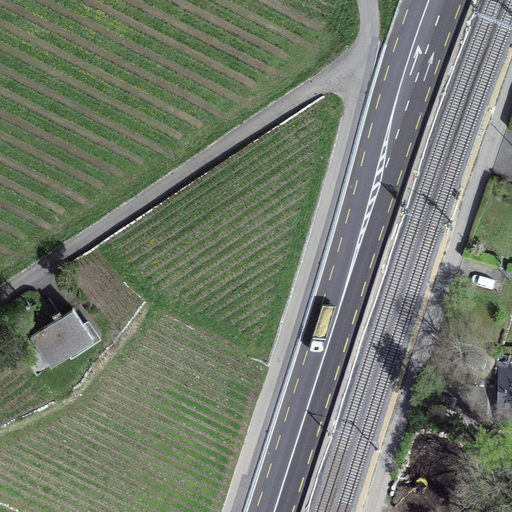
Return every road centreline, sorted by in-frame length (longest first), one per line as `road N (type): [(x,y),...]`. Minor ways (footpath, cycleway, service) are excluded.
road 1 (primary): [(436,0),(272,511)]
road 2 (unclassified): [(355,65),(357,105),(233,511)]
road 3 (unclassified): [(373,511),(511,87)]
road 4 (unclassified): [(355,65),(0,298)]
